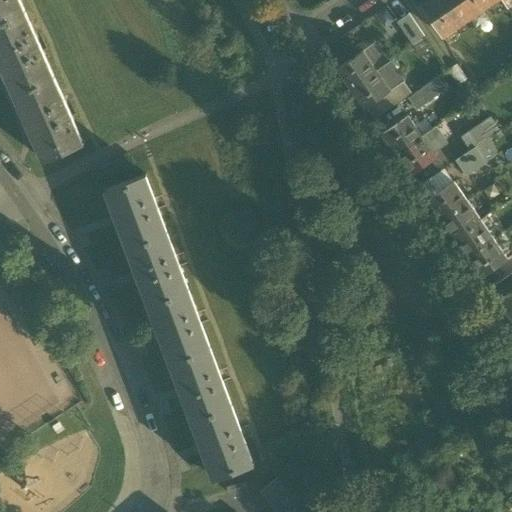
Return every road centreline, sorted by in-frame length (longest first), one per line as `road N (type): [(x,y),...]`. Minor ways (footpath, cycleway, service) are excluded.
road 1 (residential): [(511,339),(304,37)]
road 2 (residential): [(150,511),(166,470),(140,393),(104,320),(19,198)]
